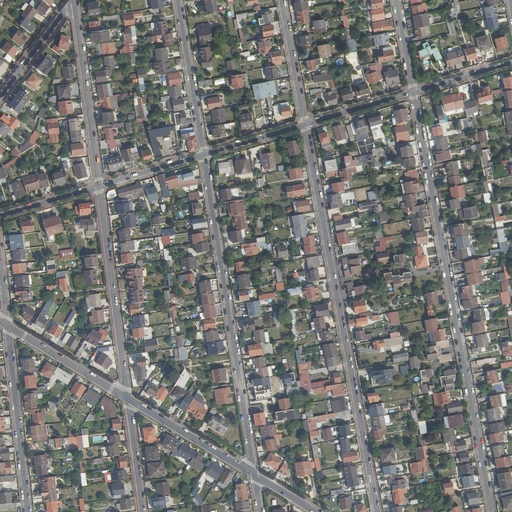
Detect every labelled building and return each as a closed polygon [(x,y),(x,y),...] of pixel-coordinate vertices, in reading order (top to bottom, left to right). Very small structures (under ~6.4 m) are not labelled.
[(144,7),(144,10),(149,9),(158,8),(167,6),(165,0),(157,0),(158,4),(152,5),(152,6),(144,7)] [(203,0),(206,14),(218,12),(215,0),(203,0)] [(307,10),(309,9),(306,0),(301,0),(294,1),(296,12),(297,12),(307,10)] [(382,7),(381,4),(381,0),(380,0),(369,0),(368,0),(368,3),(367,3),(368,6),(371,5),(371,9),(382,7)] [(24,11),(21,15),(26,19),(30,22),(38,11),(26,2),(21,9),(24,11)] [(50,7),(42,2),(36,9),(44,15),(50,7)] [(89,15),(99,14),(98,2),(88,4),(89,15)] [(426,3),(421,4),(421,5),(411,7),(413,15),(428,12),(426,3)] [(486,17),(496,15),(499,15),(499,11),(498,11),(497,9),(498,9),(497,5),(484,7),(486,17)] [(370,22),(384,20),(382,9),(371,12),(368,13),(370,22)] [(296,15),(298,24),(306,22),(309,22),(307,10),(297,12),(297,15),(296,15)] [(142,11),(122,14),(122,16),(123,16),(125,25),(134,24),(133,17),(142,15),(142,11)] [(257,25),(273,22),(271,11),(260,13),(260,17),(256,18),(257,25)] [(239,29),(243,28),(241,19),(245,19),(244,13),(236,14),(237,19),(239,29)] [(426,13),(412,16),(415,28),(426,26),(429,25),(426,13)] [(486,17),(488,29),(489,29),(498,28),(497,24),(496,20),(496,15),(486,17)] [(30,33),(36,26),(30,22),(26,19),(21,26),(30,33)] [(315,34),(326,32),(323,19),(312,21),(315,34)] [(154,22),(156,36),(164,34),(166,34),(165,30),(167,30),(166,20),(165,20),(154,22)] [(389,24),(388,20),(372,23),(374,32),(391,29),(390,24),(389,24)] [(89,23),(91,32),(101,30),(100,21),(89,23)] [(456,34),(453,21),(446,22),(450,35),(456,34)] [(198,26),(200,45),(206,44),(205,40),(212,39),(210,24),(198,26)] [(264,36),(275,34),(273,25),(262,27),(264,36)] [(415,28),(414,28),(416,38),(426,37),(424,30),(426,30),(426,26),(415,28)] [(101,30),(91,32),(92,42),(109,39),(108,29),(101,30)] [(12,39),(21,46),(27,38),(18,31),(12,39)] [(166,34),(164,34),(166,45),(173,44),(172,39),(173,39),(172,33),(168,34),(166,34)] [(373,36),(375,46),(388,44),(387,37),(388,37),(388,33),(373,36)] [(309,35),(300,36),(302,46),(311,44),(309,35)] [(480,50),(485,49),(485,47),(490,46),(487,35),(476,38),(480,50)] [(55,46),(52,50),(60,56),(64,55),(64,52),(60,53),(61,49),(67,51),(69,44),(67,43),(68,38),(61,36),(58,48),(55,46)] [(497,49),(508,46),(504,36),(494,39),(497,49)] [(257,40),(260,54),(270,52),(269,49),(269,45),(271,45),(269,37),(262,39),(257,40)] [(119,50),(120,55),(130,53),(134,53),(133,39),(129,40),(130,48),(127,49),(127,45),(124,46),(124,48),(122,48),(122,49),(119,50)] [(349,53),(353,52),(356,51),(354,41),(354,39),(352,40),(347,41),(349,53)] [(101,44),(102,54),(115,52),(114,42),(101,44)] [(441,58),(434,44),(429,46),(427,42),(422,45),(424,48),(417,52),(420,58),(431,52),(436,61),(441,58)] [(18,51),(7,43),(2,50),(12,58),(18,51)] [(320,58),(331,56),(329,44),(317,46),(320,58)] [(155,49),(157,62),(168,60),(166,47),(155,49)] [(378,57),(379,62),(381,62),(393,60),(391,47),(382,48),(384,56),(378,57)] [(476,57),(473,47),(464,50),(467,59),(471,58),(471,59),(476,57)] [(460,62),(464,60),(461,49),(443,54),(447,66),(460,63),(460,62)] [(279,50),(270,52),(271,55),(272,61),(281,59),(279,50)] [(48,55),(45,58),(36,68),(45,76),(53,65),(53,64),(55,60),(48,55)] [(103,57),(105,70),(115,69),(113,56),(103,57)] [(201,58),(202,67),(212,66),(210,56),(201,58)] [(0,76),(0,77),(8,66),(0,59),(0,76)] [(314,59),(306,61),(308,70),(311,69),(315,68),(315,65),(314,59)] [(157,62),(154,63),(156,73),(171,71),(169,60),(168,60),(157,62)] [(276,66),(266,68),(268,79),(281,77),(279,70),(277,70),(276,66)] [(73,76),(73,71),(72,67),(63,68),(64,79),(73,78),(73,76)] [(384,72),(386,84),(391,83),(391,84),(394,83),(394,82),(398,81),(395,69),(384,72)] [(111,70),(96,72),(97,82),(106,81),(106,75),(107,75),(107,76),(111,76),(111,70)] [(137,73),(138,79),(142,78),(147,77),(146,70),(137,72),(137,73)] [(369,83),(379,80),(376,71),(367,74),(369,83)] [(168,74),(168,77),(170,87),(180,85),(181,85),(179,72),(174,73),(168,74)] [(244,89),(249,88),(249,85),(247,73),(241,74),(243,85),(240,86),(240,90),(244,89)] [(29,86),(34,90),(41,80),(33,74),(27,82),(30,84),(29,86)] [(232,87),(240,86),(243,85),(241,74),(230,76),(232,87)] [(511,77),(504,79),(505,89),(501,89),(502,93),(504,92),(506,92),(511,90),(511,77)] [(275,80),(265,82),(268,96),(270,96),(277,95),(277,91),(275,84),(275,80)] [(356,83),(357,87),(360,95),(368,93),(365,81),(356,83)] [(269,109),(272,108),(272,106),(270,96),(268,96),(265,82),(252,85),(255,98),(266,97),(269,109)] [(97,85),(99,97),(109,96),(108,89),(110,88),(110,84),(97,85)] [(59,99),(70,97),(69,91),(69,85),(57,87),(59,99)] [(180,85),(170,87),(168,87),(170,100),(181,98),(180,95),(182,95),(180,85)] [(492,94),(489,87),(483,89),(484,92),(476,95),(479,104),(493,99),(492,94)] [(343,100),(352,97),(349,88),(340,91),(343,100)] [(21,90),(14,99),(23,105),(29,97),(21,90)] [(340,101),(337,90),(334,91),(335,95),(333,95),(332,92),(325,94),(328,104),(340,101)] [(458,93),(441,98),(443,104),(448,103),(449,107),(458,104),(456,99),(460,98),(458,93)] [(109,96),(109,97),(99,98),(100,102),(105,102),(105,108),(111,107),(110,101),(114,101),(113,95),(109,96)] [(207,99),(208,99),(209,109),(220,107),(218,97),(207,99)] [(170,100),(168,100),(168,103),(173,102),(174,111),(184,109),(182,98),(181,98),(170,100)] [(23,105),(14,99),(9,106),(18,113),(24,106),(23,105)] [(71,101),(58,102),(60,115),(73,114),(71,101)] [(463,104),(466,115),(478,111),(475,101),(463,104)] [(274,117),(290,114),(288,104),(286,103),(280,104),(281,105),(272,106),(272,108),(274,117)] [(441,123),(449,122),(444,106),(436,107),(436,109),(435,109),(435,111),(437,111),(439,124),(441,123)] [(115,108),(102,110),(103,122),(114,121),(113,111),(116,111),(115,108)] [(223,108),(211,110),(213,123),(225,121),(223,108)] [(397,125),(408,122),(405,108),(394,111),(395,117),(396,124),(397,125)] [(239,115),(241,129),(252,128),(250,113),(239,115)] [(4,115),(0,119),(0,120),(1,121),(8,127),(13,131),(19,123),(9,115),(7,117),(4,115)] [(368,120),(371,129),(383,126),(380,116),(368,120)] [(57,118),(45,119),(46,126),(48,126),(50,125),(49,120),(57,119),(57,118)] [(48,126),(50,140),(48,140),(48,143),(58,142),(57,133),(59,133),(57,119),(49,120),(50,125),(48,126)] [(69,120),(71,143),(82,141),(80,119),(69,120)] [(354,136),(356,142),(370,138),(364,119),(350,124),(351,125),(353,132),(354,136)] [(465,134),(472,133),(468,119),(464,119),(467,128),(463,129),(465,134)] [(8,127),(1,121),(0,121),(0,133),(2,135),(8,127)] [(126,134),(133,133),(130,121),(124,123),(126,134)] [(439,124),(431,125),(434,136),(443,135),(441,123),(439,124)] [(213,134),(213,137),(225,135),(223,125),(210,127),(211,134),(213,134)] [(345,135),(342,125),(333,127),(336,137),(345,135)] [(410,139),(410,136),(408,136),(406,126),(395,128),(397,142),(410,139)] [(168,127),(148,130),(153,150),(159,148),(156,137),(169,135),(168,131),(168,127)] [(107,140),(113,140),(113,136),(117,135),(117,131),(112,132),(112,128),(105,129),(106,140),(107,140)] [(28,142),(34,146),(36,144),(39,134),(37,132),(35,131),(28,142)] [(329,142),(326,132),(324,132),(324,134),(318,135),(321,144),(329,142)] [(186,137),(189,151),(193,150),(196,146),(194,136),(186,137)] [(435,140),(438,152),(441,151),(448,150),(447,144),(446,138),(435,140)] [(287,143),(290,156),(299,154),(297,141),(287,143)] [(72,156),(84,155),(82,144),(71,146),(72,156)] [(139,158),(135,146),(122,150),(125,161),(133,159),(133,160),(139,158)] [(400,148),(401,158),(402,158),(413,156),(414,156),(413,151),(412,152),(411,146),(400,148)] [(152,157),(151,155),(150,149),(141,152),(143,159),(151,157),(152,157)] [(441,153),(442,161),(450,160),(448,150),(441,151),(441,153)] [(275,167),(273,153),(269,154),(269,152),(259,154),(261,164),(263,164),(264,169),(275,167)] [(413,156),(402,158),(404,168),(415,166),(413,156)] [(490,167),(493,167),(492,163),(488,164),(487,156),(483,157),(485,168),(490,167)] [(121,166),(120,162),(118,157),(111,159),(111,160),(108,161),(110,170),(121,166)] [(235,174),(232,158),(229,159),(229,162),(218,163),(220,174),(231,172),(231,174),(235,174)] [(15,159),(5,166),(6,168),(16,162),(15,159)] [(335,170),(337,170),(335,159),(325,161),(327,172),(335,170)] [(237,162),(239,174),(250,172),(247,160),(237,162)] [(448,175),(458,173),(458,168),(461,168),(459,160),(445,163),(446,167),(447,167),(448,175)] [(77,179),(87,177),(83,163),(74,166),(77,179)] [(341,177),(342,182),(352,180),(351,172),(357,171),(356,166),(353,167),(347,168),(339,170),(340,177),(341,177)] [(302,167),(289,169),(290,180),(304,178),(302,167)] [(405,183),(418,180),(415,169),(408,171),(409,172),(410,177),(407,178),(404,178),(405,183)] [(192,171),(166,179),(167,184),(176,182),(195,179),(192,171)] [(49,177),(52,186),(54,186),(55,186),(65,183),(62,172),(51,175),(52,176),(49,177)] [(36,176),(39,188),(48,186),(44,174),(36,176)] [(164,174),(159,176),(166,198),(171,197),(169,189),(167,184),(166,179),(164,174)] [(26,193),(39,188),(35,175),(22,180),(26,193)] [(450,188),(461,186),(459,175),(448,177),(450,188)] [(167,184),(169,189),(191,185),(191,190),(199,189),(199,184),(202,183),(202,178),(195,179),(176,182),(167,184)] [(16,199),(27,195),(26,193),(22,180),(22,179),(17,181),(18,183),(12,185),(16,199)] [(405,183),(401,184),(403,195),(418,192),(417,187),(419,186),(418,180),(405,183)] [(332,193),(344,192),(343,182),(331,183),(332,193)] [(128,199),(133,198),(141,197),(145,196),(141,184),(137,185),(118,191),(121,200),(128,199)] [(292,186),(294,196),(307,194),(306,187),(304,187),(304,184),(292,186)] [(458,199),(465,198),(462,185),(461,186),(450,188),(452,200),(458,199)] [(155,187),(146,189),(150,201),(159,199),(155,187)] [(237,188),(221,190),(223,200),(239,197),(237,188)] [(369,201),(376,199),(374,191),(367,192),(369,201)] [(331,204),(332,209),(342,207),(340,194),(330,196),(332,204),(331,204)] [(414,194),(403,196),(405,208),(407,208),(412,207),(417,206),(415,195),(414,194)] [(121,200),(115,201),(116,208),(117,208),(117,211),(118,214),(122,214),(130,213),(128,199),(121,200)] [(198,199),(192,200),(193,209),(192,209),(193,212),(195,212),(196,215),(201,214),(198,199)] [(243,199),(229,202),(232,216),(233,216),(245,214),(243,199)] [(296,202),(298,212),(310,210),(308,200),(305,201),(305,199),(302,200),(302,201),(296,202)] [(460,209),(458,199),(452,200),(449,201),(451,210),(460,209)] [(373,201),(360,204),(361,209),(371,208),(374,207),(374,211),(371,212),(368,212),(369,215),(377,214),(379,213),(376,201),(373,202),(373,201)] [(78,205),(80,215),(90,213),(89,209),(91,209),(90,203),(78,205)] [(424,205),(417,206),(417,207),(412,208),(412,211),(413,212),(417,212),(418,217),(426,216),(424,205)] [(465,216),(465,219),(477,217),(475,207),(459,210),(460,217),(465,216)] [(130,213),(122,214),(122,220),(124,219),(125,219),(125,222),(124,223),(125,229),(129,228),(136,227),(134,212),(130,213)] [(248,229),(245,214),(233,216),(234,223),(235,231),(240,230),(244,229),(248,229)] [(305,218),(304,214),(292,216),(294,227),(305,225),(306,225),(305,221),(304,221),(304,218),(305,218)] [(42,219),(47,236),(62,232),(57,215),(42,219)] [(152,218),(154,224),(160,224),(164,223),(162,215),(152,218)] [(192,220),(193,223),(199,222),(199,229),(204,228),(204,224),(205,224),(205,222),(203,222),(203,218),(192,220)] [(413,232),(424,230),(422,218),(411,220),(413,232)] [(350,219),(335,222),(336,230),(341,229),(340,225),(350,224),(350,219)] [(22,232),(34,230),(33,220),(28,221),(21,222),(22,232)] [(80,221),(80,222),(81,228),(81,230),(83,229),(84,236),(94,235),(94,229),(93,225),(92,220),(80,221)] [(466,235),(464,223),(462,224),(454,225),(452,225),(452,226),(454,237),(455,237),(466,235)] [(305,225),(294,227),(296,238),(301,237),(306,236),(307,236),(306,232),(307,232),(306,228),(305,229),(305,225)] [(376,239),(384,238),(381,225),(377,226),(378,231),(375,231),(376,239)] [(125,229),(119,229),(120,241),(131,239),(129,228),(125,229)] [(242,237),(240,230),(235,231),(233,231),(231,232),(233,243),(242,241),(242,237)] [(426,231),(416,233),(418,243),(428,241),(426,231)] [(10,236),(11,250),(13,250),(22,249),(21,234),(17,235),(10,236)] [(196,244),(207,242),(206,237),(204,238),(203,234),(192,236),(193,241),(196,241),(196,244)] [(344,243),(344,245),(353,243),(353,240),(349,240),(349,238),(348,235),(348,234),(338,236),(340,244),(344,243)] [(161,236),(163,243),(170,242),(169,235),(161,236)] [(467,235),(466,235),(455,237),(455,241),(456,246),(457,250),(469,247),(467,235)] [(160,249),(163,249),(163,243),(161,236),(155,237),(156,241),(159,241),(160,249)] [(385,244),(388,244),(387,241),(390,240),(390,239),(393,239),(392,236),(384,238),(384,239),(385,244)] [(138,249),(136,240),(120,242),(122,252),(128,252),(128,250),(138,249)] [(506,240),(502,241),(499,242),(499,245),(501,251),(501,254),(509,253),(506,240)] [(196,244),(197,253),(208,252),(207,242),(196,244)] [(258,254),(256,243),(242,245),(242,248),(241,248),(243,255),(245,254),(245,256),(258,254)] [(344,245),(343,245),(344,251),(355,249),(354,243),(353,243),(344,245)] [(280,246),(275,247),(273,247),(274,255),(278,255),(279,257),(286,256),(285,245),(280,246)] [(411,248),(413,258),(415,257),(417,267),(427,265),(425,255),(424,256),(422,246),(411,248)] [(457,250),(455,250),(456,259),(471,256),(470,247),(469,247),(457,250)] [(163,249),(165,261),(172,260),(171,255),(168,256),(167,248),(163,249)] [(24,249),(22,249),(13,250),(14,261),(25,259),(24,249)] [(75,257),(72,250),(60,252),(61,255),(63,259),(75,257)] [(131,253),(121,255),(122,259),(120,259),(121,261),(122,261),(122,264),(133,262),(131,255),(131,253)] [(388,253),(377,254),(378,263),(389,261),(388,253)] [(97,267),(95,254),(84,256),(86,268),(97,267)] [(394,256),(395,263),(394,263),(395,268),(404,266),(404,262),(406,262),(404,254),(394,256)] [(309,269),(317,268),(319,268),(317,256),(306,258),(308,270),(309,269)] [(181,259),(183,271),(196,269),(194,257),(181,259)] [(344,270),(360,267),(359,258),(349,260),(349,257),(342,258),(344,270)] [(478,259),(464,262),(466,273),(481,271),(478,259)] [(245,271),(244,268),(244,264),(243,261),(235,263),(237,272),(245,271)] [(23,263),(12,264),(13,274),(16,274),(16,275),(21,274),(21,273),(24,273),(23,263)] [(361,270),(360,267),(344,270),(345,277),(352,276),(352,274),(355,274),(358,273),(358,271),(361,270)] [(368,281),(376,276),(372,267),(363,271),(368,281)] [(141,277),(143,277),(142,268),(127,270),(127,274),(128,279),(130,279),(141,277)] [(307,282),(319,280),(317,268),(309,269),(310,272),(305,273),(307,282)] [(96,283),(95,276),(93,277),(92,271),(84,272),(85,285),(96,283)] [(410,271),(403,273),(403,275),(392,277),(391,272),(384,273),(385,283),(393,282),(394,288),(401,286),(401,284),(412,282),(410,271)] [(481,271),(466,273),(468,286),(471,285),(483,283),(481,271)] [(194,273),(186,274),(187,282),(195,281),(194,273)] [(239,289),(248,288),(245,273),(237,275),(239,289)] [(28,276),(15,277),(16,286),(28,285),(28,276)] [(142,289),(141,277),(130,279),(131,287),(128,287),(128,291),(137,290),(142,289)] [(62,284),(63,289),(63,292),(67,292),(66,279),(59,279),(60,285),(62,284)] [(208,280),(199,281),(201,293),(210,292),(208,280)] [(354,299),(362,298),(361,294),(365,293),(364,285),(361,286),(361,284),(357,285),(357,287),(354,287),(353,282),(346,283),(349,296),(353,296),(354,299)] [(473,298),(471,285),(468,286),(462,287),(463,292),(462,293),(463,299),(468,298),(468,299),(473,298)] [(315,293),(314,286),(302,288),(303,294),(305,293),(306,299),(318,297),(317,292),(315,293)] [(26,289),(15,290),(15,295),(18,295),(19,300),(24,300),(24,294),(26,294),(26,293),(26,289)] [(137,290),(128,291),(127,292),(129,304),(139,302),(137,290)] [(238,292),(239,301),(249,299),(248,295),(250,295),(250,292),(248,293),(248,290),(238,292)] [(503,305),(510,304),(509,297),(508,291),(503,292),(500,293),(503,305)] [(210,292),(201,293),(199,294),(201,306),(203,306),(206,305),(214,304),(212,292),(210,292)] [(428,306),(438,304),(435,292),(426,293),(428,306)] [(99,294),(89,295),(90,307),(92,307),(92,311),(100,310),(100,306),(101,306),(99,294)] [(170,298),(172,310),(175,310),(181,309),(179,296),(174,297),(170,298)] [(478,307),(476,297),(473,298),(468,299),(462,300),(463,305),(465,305),(466,310),(478,307)] [(53,303),(49,300),(39,316),(43,318),(53,303)] [(365,300),(353,302),(355,313),(367,311),(365,300)] [(258,301),(246,303),(248,317),(260,315),(258,301)] [(138,314),(137,308),(137,304),(129,305),(131,315),(138,314)] [(206,305),(203,306),(204,316),(215,315),(215,310),(214,308),(215,308),(215,304),(214,304),(206,305)] [(316,317),(323,316),(321,305),(314,306),(316,317)] [(436,314),(435,305),(427,307),(428,316),(436,314)] [(26,320),(30,322),(36,311),(27,306),(21,315),(27,319),(26,320)] [(483,321),(486,321),(484,309),(474,311),(476,323),(483,321)] [(92,311),(91,311),(93,323),(104,322),(102,310),(100,310),(92,311)] [(69,325),(76,314),(73,312),(66,323),(69,325)] [(78,317),(76,314),(69,325),(72,327),(78,317)] [(39,316),(34,323),(43,328),(47,321),(43,318),(39,316)] [(132,318),(133,326),(142,324),(141,317),(132,318)] [(313,319),(316,332),(320,331),(328,330),(331,329),(330,324),(324,325),(323,317),(313,319)] [(400,324),(398,317),(391,318),(392,325),(400,324)] [(438,322),(437,318),(425,321),(427,331),(438,329),(436,323),(438,322)] [(214,319),(203,321),(205,330),(211,329),(210,328),(215,327),(214,319)] [(254,329),(254,328),(253,320),(242,321),(243,331),(254,329)] [(485,334),(483,321),(476,323),(472,323),(474,330),(472,330),(474,336),(475,336),(485,334)] [(49,332),(57,338),(62,330),(54,325),(49,332)] [(133,338),(148,336),(146,327),(131,329),(133,338)] [(256,344),(259,343),(270,342),(268,332),(264,332),(263,328),(253,330),(256,344)] [(90,334),(89,334),(86,340),(97,345),(100,339),(103,341),(108,331),(103,329),(103,330),(100,329),(98,333),(92,330),(90,334)] [(207,343),(208,343),(213,342),(218,342),(216,329),(205,331),(207,343)] [(446,341),(443,329),(438,330),(432,331),(434,343),(436,343),(440,342),(446,341)] [(330,340),(328,330),(320,331),(322,341),(330,340)] [(364,335),(363,330),(356,332),(357,341),(373,338),(372,333),(364,335)] [(479,348),(488,346),(486,334),(485,334),(475,336),(476,340),(477,344),(478,348),(479,348)] [(66,344),(74,349),(79,342),(76,340),(77,338),(72,336),(72,337),(70,335),(69,337),(66,335),(62,341),(66,344)] [(391,338),(389,339),(378,342),(378,341),(373,342),(374,345),(375,350),(379,349),(385,348),(391,347),(391,346),(403,344),(402,337),(402,336),(399,337),(391,338)] [(157,346),(156,338),(141,340),(142,346),(144,346),(145,352),(152,351),(152,347),(157,346)] [(449,348),(448,340),(447,341),(446,341),(440,342),(436,343),(436,346),(426,348),(428,361),(434,360),(433,359),(438,358),(439,363),(452,361),(451,354),(442,356),(439,357),(438,350),(441,349),(449,348)] [(213,342),(215,354),(217,353),(217,354),(221,353),(227,352),(226,347),(223,348),(222,341),(218,342),(213,342)] [(511,352),(511,351),(511,341),(504,343),(502,343),(503,353),(511,351),(511,352)] [(210,355),(217,354),(217,353),(215,354),(213,342),(208,343),(210,355)] [(256,344),(247,345),(248,349),(246,350),(247,357),(261,354),(259,343),(256,344)] [(322,351),(324,359),(326,359),(331,357),(337,356),(335,345),(328,346),(328,350),(322,351)] [(95,362),(106,369),(107,366),(108,367),(111,362),(110,361),(111,360),(101,354),(95,362)] [(392,356),(394,363),(403,361),(401,354),(392,356)] [(135,360),(136,365),(145,364),(144,361),(146,361),(145,359),(144,359),(144,356),(136,357),(136,360),(135,360)] [(267,367),(265,356),(253,358),(254,364),(252,364),(253,369),(254,369),(255,373),(256,373),(257,379),(270,377),(268,367),(267,367)] [(331,357),(326,359),(327,367),(330,367),(334,366),(339,365),(337,356),(331,357)] [(411,368),(415,368),(415,369),(420,368),(419,363),(418,363),(416,356),(409,357),(411,368)] [(37,371),(39,368),(35,368),(34,359),(21,360),(22,368),(24,367),(24,369),(25,369),(26,372),(27,372),(33,372),(37,371)] [(50,379),(56,368),(47,362),(40,373),(50,379)] [(301,363),(297,364),(299,372),(306,371),(304,362),(301,363)] [(145,365),(134,366),(134,372),(135,372),(136,378),(144,377),(146,377),(145,365)] [(401,375),(408,373),(407,366),(400,367),(401,375)] [(72,377),(56,368),(50,379),(46,386),(49,391),(58,377),(68,383),(72,377)] [(185,368),(178,379),(184,383),(189,374),(188,373),(187,371),(185,368)] [(226,380),(224,368),(211,370),(213,382),(226,380)] [(419,370),(420,378),(431,376),(430,368),(419,370)] [(370,373),(371,380),(373,380),(390,377),(396,375),(395,369),(370,373)] [(446,392),(447,391),(454,390),(452,378),(454,378),(454,375),(455,374),(454,369),(443,371),(444,376),(439,377),(441,387),(445,386),(446,387),(444,388),(445,392),(446,392)] [(487,384),(498,382),(496,370),(487,372),(487,375),(488,378),(486,379),(487,384)] [(323,372),(313,374),(314,382),(324,380),(323,372)] [(307,375),(299,376),(300,382),(302,391),(325,386),(325,383),(324,380),(314,382),(313,374),(307,375)] [(25,388),(35,387),(34,375),(33,376),(28,376),(24,377),(25,388)] [(373,380),(374,386),(391,382),(390,377),(373,380)] [(178,379),(174,385),(177,387),(180,389),(184,383),(178,379)] [(420,385),(422,392),(434,390),(432,382),(429,383),(428,380),(420,381),(421,384),(420,385)] [(145,393),(153,398),(159,387),(148,381),(144,389),(147,391),(145,393)] [(71,391),(80,397),(86,388),(76,382),(71,391)] [(302,391),(300,382),(296,382),(297,388),(292,389),(292,388),(288,388),(289,395),(292,394),(302,392),(302,391)] [(302,391),(302,392),(303,396),(327,392),(326,390),(332,389),(333,396),(346,394),(345,390),(344,390),(343,384),(302,391)] [(227,388),(226,385),(210,387),(211,391),(214,391),(216,401),(218,401),(218,404),(232,402),(231,393),(228,393),(227,388)] [(38,395),(50,394),(49,391),(46,386),(37,387),(37,390),(38,395)] [(177,387),(173,394),(173,395),(182,401),(187,393),(180,389),(177,387)] [(162,401),(168,392),(161,388),(155,397),(162,401)] [(100,396),(88,389),(83,397),(95,405),(100,396)] [(28,391),(29,394),(35,393),(36,399),(38,399),(38,395),(37,390),(28,391)] [(438,405),(446,404),(445,396),(446,396),(446,392),(445,392),(436,393),(438,405)] [(25,409),(37,408),(36,399),(35,393),(29,394),(24,394),(25,409)] [(187,408),(187,409),(195,414),(195,415),(201,420),(207,410),(201,407),(204,403),(200,400),(202,397),(196,393),(187,408)] [(367,403),(378,401),(376,393),(367,395),(367,399),(367,403)] [(491,409),(498,408),(502,407),(500,396),(500,395),(493,396),(490,396),(491,402),(491,404),(490,406),(491,409)] [(106,419),(116,417),(114,404),(111,404),(111,401),(104,396),(99,403),(102,405),(104,405),(106,419)] [(287,399),(278,401),(280,412),(289,410),(287,399)] [(334,412),(342,411),(340,400),(332,401),(334,412)] [(449,414),(462,411),(460,402),(447,404),(449,414)] [(385,408),(384,403),(369,406),(371,418),(373,418),(383,416),(381,408),(385,408)] [(490,422),(500,420),(498,408),(491,409),(487,410),(490,422)] [(39,412),(39,409),(29,410),(30,413),(32,413),(34,426),(44,425),(42,411),(39,412)] [(212,409),(207,416),(212,419),(208,425),(222,433),(228,424),(217,417),(216,419),(213,417),(216,411),(212,409)] [(280,412),(274,413),(276,422),(296,419),(294,410),(289,410),(280,412)] [(253,413),(255,426),(261,425),(259,412),(253,413)] [(313,417),(307,418),(307,419),(308,427),(309,432),(318,430),(316,422),(326,420),(325,414),(313,417)] [(462,426),(460,414),(448,417),(450,429),(453,428),(462,426)] [(381,429),(386,428),(385,423),(384,416),(383,416),(373,418),(375,430),(380,429),(381,429)] [(117,431),(121,431),(119,419),(111,420),(113,429),(110,429),(110,432),(117,431)] [(427,433),(425,421),(421,422),(418,422),(420,434),(427,433)] [(492,434),(505,432),(503,422),(490,425),(492,434)] [(263,427),(260,427),(262,437),(273,436),(273,439),(275,438),(282,437),(282,433),(277,434),(275,425),(269,426),(266,426),(263,427)] [(41,430),(46,429),(45,427),(29,429),(30,433),(31,433),(32,440),(38,439),(38,436),(41,435),(41,430)] [(154,428),(143,429),(144,441),(155,440),(154,428)] [(332,439),(330,428),(322,429),(323,432),(322,432),(324,440),(332,439)] [(453,428),(450,429),(443,430),(445,443),(449,442),(455,441),(453,428)] [(382,431),(381,429),(380,429),(380,430),(377,430),(378,436),(375,437),(376,441),(383,440),(382,431)] [(507,440),(505,432),(492,434),(489,435),(491,443),(507,440)] [(117,434),(109,435),(109,438),(110,445),(117,444),(119,444),(117,434)] [(88,435),(76,436),(77,449),(86,448),(85,440),(88,439),(88,435)] [(161,445),(172,452),(178,443),(178,442),(167,435),(161,445)] [(417,435),(419,446),(425,444),(425,440),(421,440),(420,435),(417,435)] [(77,449),(76,436),(68,437),(69,450),(77,449)] [(61,447),(60,438),(55,439),(49,440),(50,445),(56,444),(56,448),(61,447)] [(273,439),(265,440),(266,444),(266,447),(264,448),(265,451),(276,449),(275,438),(273,439)] [(351,449),(349,438),(340,440),(342,450),(351,449)] [(455,442),(455,441),(449,442),(451,453),(457,452),(466,449),(464,440),(455,442)] [(181,445),(178,443),(171,455),(175,457),(176,455),(179,457),(179,456),(190,462),(195,452),(191,450),(191,451),(189,450),(189,449),(182,444),(181,445)] [(109,457),(119,456),(117,444),(110,445),(108,445),(108,449),(109,457)] [(318,458),(322,457),(321,454),(318,454),(316,444),(311,445),(312,447),(312,450),(314,459),(318,458)] [(504,457),(501,445),(492,447),(495,459),(504,457)] [(145,448),(147,462),(158,460),(156,447),(145,448)] [(380,450),(382,462),(394,460),(393,453),(397,452),(396,447),(380,450)] [(422,447),(414,448),(417,461),(425,459),(422,447)] [(0,450),(0,453),(3,453),(3,458),(0,459),(1,462),(9,461),(8,452),(8,449),(6,449),(0,450)] [(197,451),(188,465),(199,473),(204,464),(201,462),(204,458),(201,457),(203,455),(197,451)] [(344,463),(358,460),(356,451),(351,452),(351,453),(342,454),(344,463)] [(265,463),(277,470),(282,462),(270,454),(265,463)] [(459,455),(460,458),(457,458),(458,463),(468,461),(467,454),(459,455)] [(50,465),(51,464),(50,459),(46,459),(46,456),(34,457),(35,466),(46,465),(47,465),(50,465)] [(504,457),(495,459),(497,468),(506,467),(504,457)] [(0,463),(0,468),(0,471),(3,471),(5,471),(5,474),(10,473),(9,462),(0,463)] [(296,476),(311,473),(309,462),(294,464),(296,476)] [(409,464),(411,474),(421,472),(421,468),(424,467),(423,462),(409,464)] [(162,463),(148,465),(150,478),(164,476),(162,463)] [(466,472),(467,476),(473,475),(474,475),(472,463),(460,465),(461,473),(466,472)] [(394,464),(383,467),(385,476),(396,473),(394,464)] [(47,467),(46,465),(35,466),(36,475),(47,474),(47,467)] [(213,475),(218,478),(220,474),(223,470),(215,465),(212,469),(216,471),(213,475)] [(344,467),(346,479),(357,477),(355,465),(344,467)] [(223,470),(220,474),(222,476),(219,481),(227,486),(234,474),(226,469),(225,471),(223,470)] [(111,483),(127,481),(126,471),(110,473),(111,483)] [(497,475),(500,489),(511,487),(509,473),(497,475)] [(475,487),(473,475),(467,476),(462,477),(464,489),(475,487)] [(53,489),(55,489),(54,476),(39,478),(40,486),(41,486),(42,491),(48,490),(53,489)] [(407,488),(409,487),(409,482),(405,483),(404,479),(401,480),(401,476),(388,478),(389,483),(392,482),(392,486),(393,490),(407,488)] [(346,479),(347,481),(348,487),(359,485),(357,477),(346,479)] [(159,498),(167,497),(170,496),(168,482),(157,484),(159,498)] [(114,498),(120,498),(120,495),(124,495),(123,484),(113,486),(114,498)] [(238,501),(247,499),(245,484),(236,485),(238,501)] [(196,496),(200,488),(196,486),(191,494),(196,496)] [(408,493),(407,488),(393,490),(392,490),(394,503),(404,502),(403,494),(408,493)] [(56,502),(55,489),(53,489),(48,490),(42,491),(43,496),(45,496),(46,503),(47,503),(56,502)] [(5,492),(0,492),(0,500),(0,505),(4,504),(11,503),(10,492),(5,492)] [(469,504),(479,503),(477,492),(467,494),(469,504)] [(196,499),(202,503),(205,500),(198,495),(196,499)] [(511,496),(503,499),(505,509),(511,507),(511,496)] [(164,508),(169,508),(167,497),(159,498),(157,498),(153,499),(153,502),(154,502),(154,505),(153,505),(154,509),(159,508),(164,508)] [(354,507),(354,506),(352,497),(339,499),(341,509),(354,507)] [(131,509),(130,499),(120,500),(120,506),(117,506),(117,509),(121,508),(121,510),(131,509)] [(248,509),(247,499),(238,501),(233,502),(233,504),(235,504),(236,511),(248,509)] [(52,511),(57,511),(56,502),(47,503),(47,511),(52,511)]
